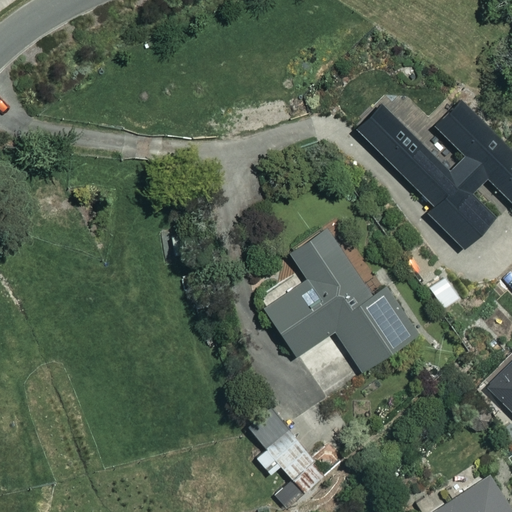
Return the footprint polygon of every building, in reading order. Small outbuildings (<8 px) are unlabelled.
[(379,101),(354,127),(432,204),(424,212),(461,248),(494,214),(471,191),(484,178),(511,205),(511,150),(458,97),(432,123),(463,153),(447,169),(379,101)] [(373,296),(330,231),(293,255),(309,280),(266,307),(298,356),(336,331),(364,373),(415,339),(383,289),(373,296)] [(511,364),(488,390),(511,412),(511,364)] [(326,476),(290,432),(258,457),(272,474),(283,466),(294,480),(276,495),(286,508),(326,476)] [(511,511),(511,508),(492,477),(437,511),(511,511)]
